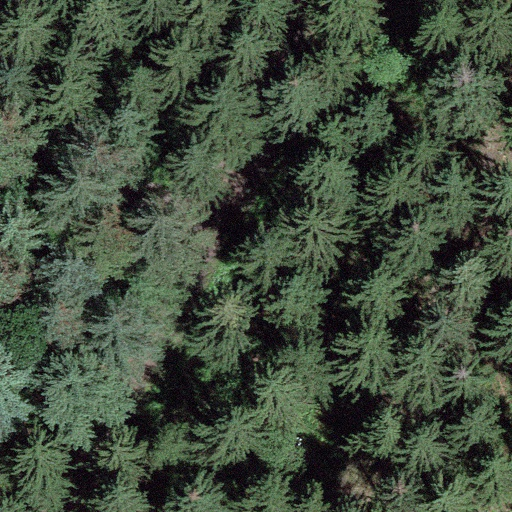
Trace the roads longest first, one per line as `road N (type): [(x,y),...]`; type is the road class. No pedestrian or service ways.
road 1 (track): [(123,511),(314,0)]
road 2 (track): [(0,178),(219,269)]
